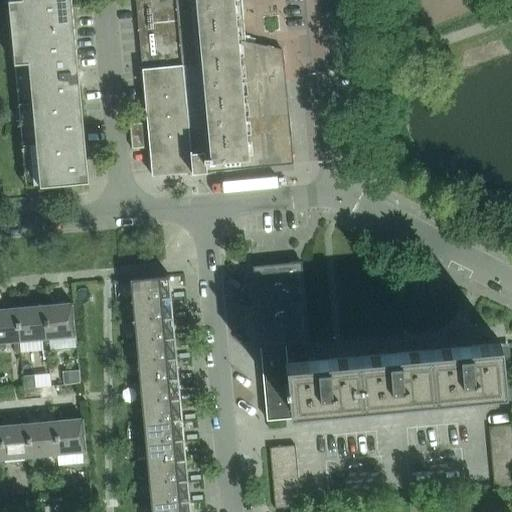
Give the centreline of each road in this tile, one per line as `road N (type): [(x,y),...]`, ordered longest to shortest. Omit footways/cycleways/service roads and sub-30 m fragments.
road 1 (residential): [(234,511),(207,209)]
road 2 (residential): [(123,216),(103,0)]
road 3 (residential): [(511,289),(331,197)]
road 4 (residential): [(331,197),(314,0)]
road 5 (residential): [(207,209),(331,197)]
road 6 (residential): [(0,228),(123,216)]
